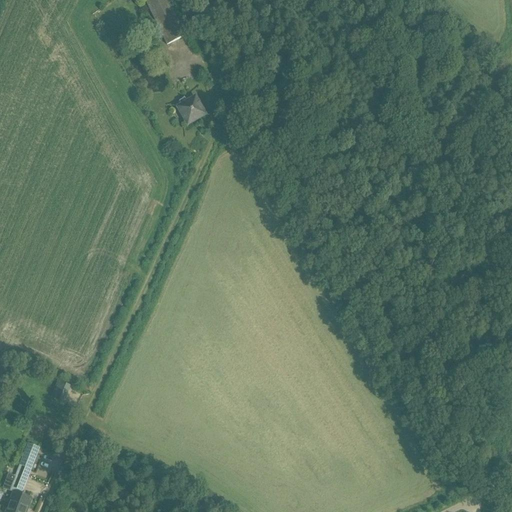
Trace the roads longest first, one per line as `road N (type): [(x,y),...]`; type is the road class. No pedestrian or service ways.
road 1 (track): [(256,155),(230,109),(41,511)]
road 2 (track): [(465,505),(256,155)]
